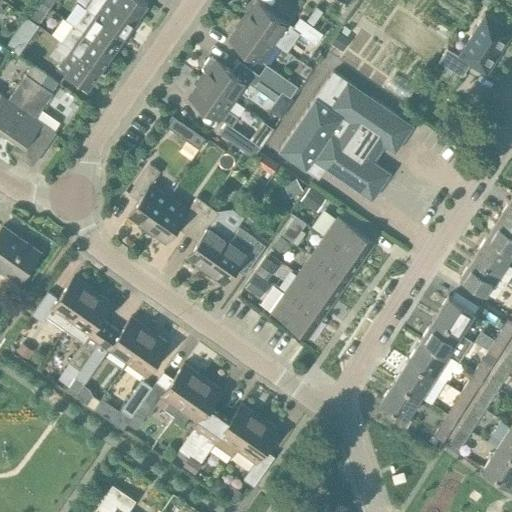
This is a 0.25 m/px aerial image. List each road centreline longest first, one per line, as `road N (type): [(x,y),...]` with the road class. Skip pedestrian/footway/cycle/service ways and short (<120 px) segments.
road 1 (residential): [(337,405),(299,389),(88,236),(74,198)]
road 2 (residential): [(337,405),(511,128)]
road 3 (residential): [(74,198),(103,129),(194,0)]
